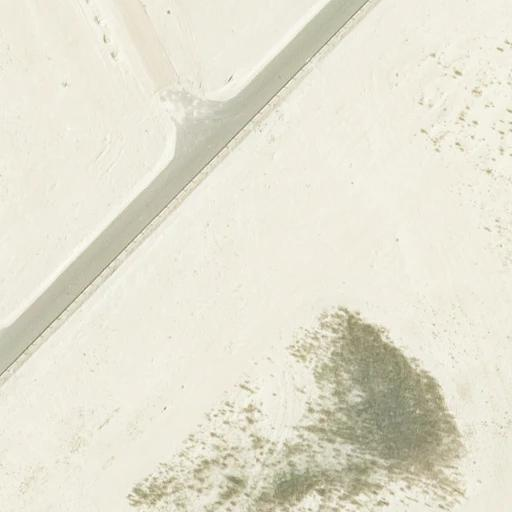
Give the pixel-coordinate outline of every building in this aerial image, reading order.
[(4,0),(12,14),(40,0),(4,0)] [(64,12),(24,32),(68,119),(44,143),(49,152),(66,186),(123,129),(64,12)] [(49,152),(31,161),(34,167),(52,201),(66,186),(49,152)] [(34,167),(17,176),(20,182),(37,216),(52,201),(34,167)] [(20,182),(3,190),(6,196),(23,230),(37,216),(20,182)] [(6,196),(0,199),(0,226),(9,244),(23,230),(6,196)] [(0,226),(0,253),(9,244),(0,226)]
